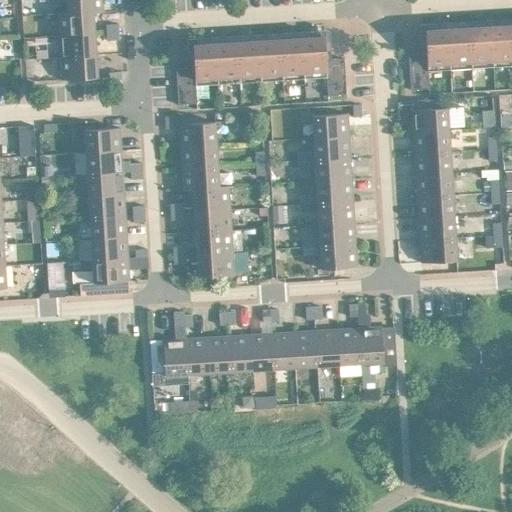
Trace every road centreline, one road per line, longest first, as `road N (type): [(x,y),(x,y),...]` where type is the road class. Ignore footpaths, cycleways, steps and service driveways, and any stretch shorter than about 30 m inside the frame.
road 1 (residential): [(392,281),(378,36),(365,6)]
road 2 (residential): [(161,294),(392,281)]
road 3 (residential): [(136,16),(365,6)]
road 4 (residential): [(172,511),(0,365)]
road 5 (residential): [(161,294),(144,103)]
road 6 (residential): [(0,303),(161,294)]
road 7 (residential): [(144,103),(0,103)]
road 8 (residential): [(392,281),(511,274)]
